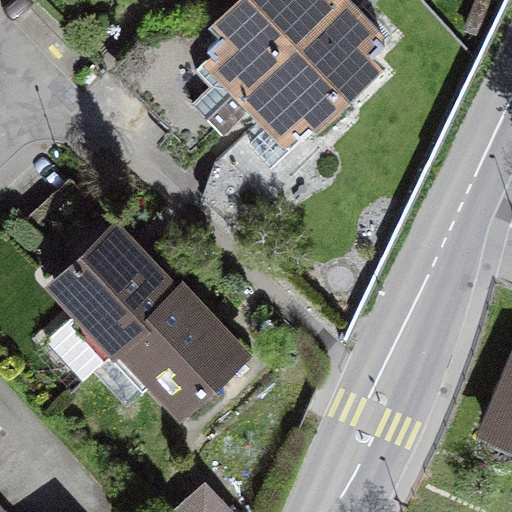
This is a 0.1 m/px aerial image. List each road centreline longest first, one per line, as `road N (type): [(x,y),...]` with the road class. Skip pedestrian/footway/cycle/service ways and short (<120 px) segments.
road 1 (secondary): [(327,511),(452,230)]
road 2 (secondary): [(452,230),(511,97)]
